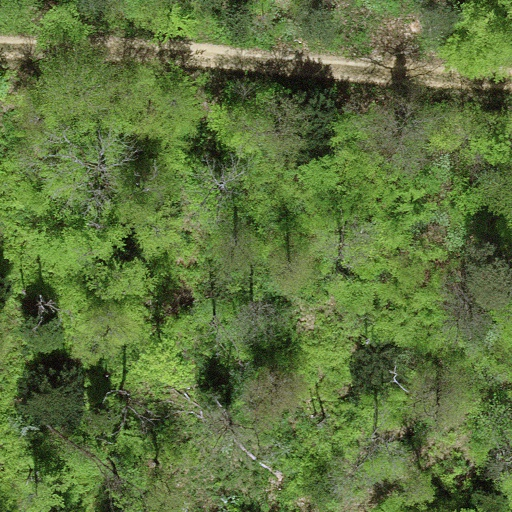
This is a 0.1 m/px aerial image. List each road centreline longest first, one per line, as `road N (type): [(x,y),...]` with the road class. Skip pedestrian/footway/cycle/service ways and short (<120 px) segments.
road 1 (track): [(511,83),(0,53)]
road 2 (track): [(511,394),(360,511)]
